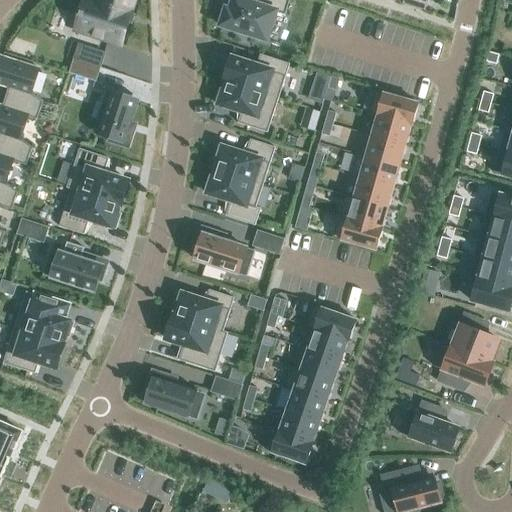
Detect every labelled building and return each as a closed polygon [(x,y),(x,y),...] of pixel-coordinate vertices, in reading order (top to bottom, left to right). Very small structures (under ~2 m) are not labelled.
[(134,0),(85,0),(81,12),(93,16),(86,35),(120,46),(134,0)] [(276,13),(285,16),(290,1),(287,0),(243,0),(243,1),(241,0),(232,0),(230,10),(226,9),(220,27),(267,42),(276,13)] [(425,12),(425,11),(429,0),(428,0),(403,0),(402,4),(402,5),(424,12),(425,12)] [(104,54),(79,46),(73,60),(98,68),(104,54)] [(499,55),(489,53),(486,63),(496,66),(499,55)] [(223,82),(225,83),(278,100),(289,64),(260,55),(256,66),(231,58),(223,82)] [(39,70),(0,57),(0,85),(8,88),(2,107),(29,116),(28,117),(37,120),(43,100),(31,93),(39,70)] [(98,68),(73,60),(69,73),(94,81),(98,68)] [(316,74),(313,86),(327,90),(330,79),(316,74)] [(339,79),(331,77),(328,89),(336,91),(339,79)] [(267,133),(278,100),(225,83),(223,91),(219,90),(215,104),(241,112),(238,124),(267,133)] [(375,92),(374,92),(374,93),(368,113),(412,126),(418,105),(418,104),(417,104),(402,100),(375,92)] [(493,94),(484,92),(481,102),(491,104),(493,94)] [(137,102),(111,93),(97,135),(110,139),(109,142),(123,147),(137,102)] [(491,104),(481,102),(478,112),(488,114),(491,104)] [(2,107),(0,106),(0,155),(14,160),(13,162),(26,166),(33,146),(21,139),(28,117),(29,116),(2,107)] [(311,110),(308,119),(317,122),(320,113),(311,110)] [(325,123),(333,125),(336,114),(328,112),(325,123)] [(412,126),(368,113),(368,114),(377,117),(376,119),(371,137),(406,146),(410,131),(411,126),(412,127),(412,126)] [(321,135),(329,137),(333,125),(325,123),(321,135)] [(511,132),(505,130),(499,150),(511,153),(511,132)] [(481,136),(472,133),(469,143),(479,146),(481,136)] [(406,146),(371,137),(366,155),(366,157),(365,156),(357,154),(356,154),(356,155),(400,167),(402,159),(406,146)] [(218,161),(215,171),(262,186),(275,148),(250,140),(245,155),(219,147),(214,160),(218,161)] [(479,146),(469,143),(466,153),(476,156),(479,146)] [(71,190),(119,205),(121,206),(128,182),(103,174),(108,159),(79,149),(66,188),(71,190)] [(499,151),(493,173),(511,178),(511,153),(499,150),(499,151)] [(321,167),(324,155),(316,153),(313,165),(321,167)] [(0,155),(0,206),(12,211),(18,190),(6,184),(13,162),(14,160),(0,155)] [(356,155),(350,175),(394,188),(400,167),(356,155)] [(313,165),(309,177),(317,179),(321,167),(313,165)] [(255,208),(262,186),(215,171),(212,180),(208,179),(204,193),(230,201),(225,216),(254,226),(260,209),(255,208)] [(359,179),(359,180),(353,199),(388,209),(394,188),(350,175),(350,176),(359,179)] [(119,205),(71,190),(59,227),(84,235),(88,220),(115,228),(119,215),(116,214),(119,205)] [(485,215),(485,217),(511,224),(511,198),(491,193),(485,215)] [(312,197),(304,195),(301,206),(309,209),(312,197)] [(463,199),(454,196),(451,206),(461,209),(463,199)] [(382,229),(384,223),(388,209),(353,199),(348,219),(339,216),(338,217),(382,230),(382,229)] [(306,220),(309,209),(301,206),(298,218),(306,220)] [(461,209),(451,206),(448,216),(458,218),(461,209)] [(376,250),(382,230),(338,217),(332,238),(332,239),(334,239),(358,246),(372,250),(375,251),(376,251),(376,250)] [(511,224),(485,217),(479,236),(511,244),(511,224)] [(46,227),(21,219),(17,232),(42,240),(46,227)] [(285,240),(259,232),(255,246),(280,253),(285,240)] [(199,233),(195,248),(199,249),(195,261),(236,274),(237,273),(245,276),(253,252),(245,249),(245,248),(199,233)] [(477,246),(474,256),(511,266),(511,244),(479,236),(477,246)] [(452,240),(442,238),(439,247),(449,250),(452,240)] [(449,250),(439,247),(437,257),(446,260),(449,250)] [(60,253),(60,254),(51,251),(43,275),(52,278),(52,279),(93,292),(97,281),(101,282),(106,267),(60,253)] [(511,266),(474,256),(468,279),(477,281),(478,279),(511,288),(511,266)] [(425,269),(418,292),(420,293),(429,295),(436,272),(425,269)] [(477,281),(472,302),(508,312),(511,297),(511,288),(478,279),(477,281)] [(175,316),(223,332),(233,298),(209,290),(205,302),(179,293),(174,307),(178,308),(175,316)] [(14,329),(62,344),(65,336),(68,337),(72,323),(46,315),(50,303),(25,295),(14,329)] [(273,303),(270,315),(278,317),(281,306),(273,303)] [(305,327),(349,342),(352,332),(356,322),(356,321),(355,321),(344,317),(337,314),(313,306),(305,327)] [(278,317),(270,315),(266,327),(274,329),(278,317)] [(443,344),(491,363),(499,342),(483,335),(487,324),(464,315),(460,326),(451,323),(443,344)] [(227,333),(223,332),(175,316),(173,316),(165,340),(183,345),(178,361),(215,372),(227,333)] [(347,346),(348,343),(349,342),(305,327),(305,328),(310,329),(307,337),(303,349),(324,356),(341,362),(347,346)] [(62,344),(14,329),(3,364),(35,374),(38,363),(56,369),(64,345),(62,344)] [(493,364),(491,363),(443,344),(434,367),(443,370),(438,382),(462,391),(467,380),(484,387),(493,364)] [(266,359),(269,347),(261,345),(258,357),(266,359)] [(295,368),(292,367),(291,368),(319,378),(334,383),(341,362),(324,356),(303,349),(296,369),(295,368)] [(258,357),(254,368),(262,371),(266,359),(258,357)] [(334,383),(319,378),(291,368),(284,388),(327,403),(334,383)] [(245,374),(232,369),(228,381),(242,385),(245,374)] [(187,418),(187,417),(196,419),(204,395),(195,392),(195,391),(150,377),(145,391),(149,393),(146,404),(187,418)] [(228,381),(217,378),(213,392),(238,399),(243,386),(242,385),(228,381)] [(249,387),(246,398),(254,401),(257,389),(249,387)] [(292,392),(293,392),(286,411),(282,409),(282,410),(320,424),(327,403),(284,388),(284,389),(292,392)] [(243,410),(251,412),(254,401),(246,398),(243,410)] [(456,433),(458,429),(441,423),(445,412),(422,403),(418,414),(409,411),(401,435),(416,440),(416,441),(417,442),(418,441),(422,442),(422,443),(423,444),(423,443),(436,448),(437,449),(438,448),(442,449),(442,450),(443,451),(443,450),(450,452),(451,448),(452,448),(452,447),(454,441),(455,440),(454,440),(456,435),(457,435),(457,434),(456,433)] [(313,443),(313,442),(320,424),(282,410),(274,431),(313,444),(313,443)] [(0,423),(0,484),(4,476),(10,461),(23,433),(0,423)] [(231,427),(228,439),(235,441),(236,441),(239,429),(231,427)] [(305,465),(306,465),(309,455),(313,444),(274,431),(267,452),(268,452),(288,459),(305,465)] [(435,484),(434,480),(416,484),(412,469),(381,477),(385,492),(379,494),(383,511),(407,511),(440,504),(439,499),(443,498),(439,483),(435,484)] [(203,495),(215,500),(221,485),(209,480),(203,495)]
